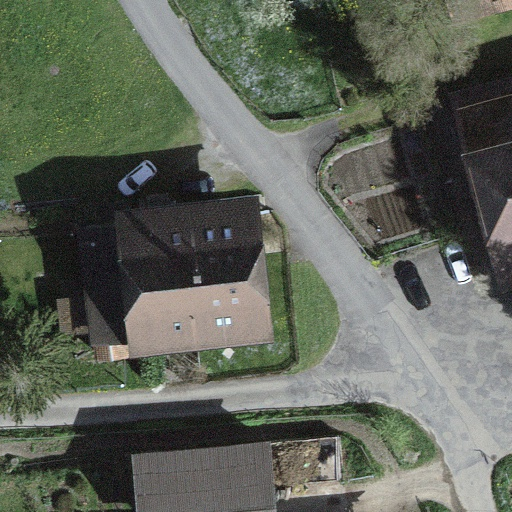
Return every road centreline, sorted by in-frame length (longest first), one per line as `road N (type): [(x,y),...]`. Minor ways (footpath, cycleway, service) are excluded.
road 1 (unclassified): [(150,0),(414,376)]
road 2 (track): [(0,420),(414,376)]
road 3 (track): [(479,511),(454,438),(414,376)]
